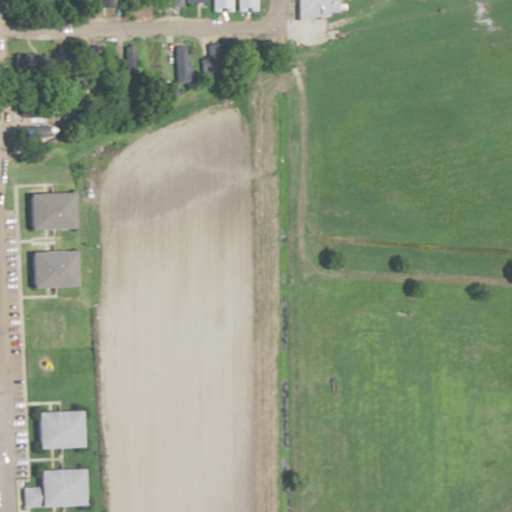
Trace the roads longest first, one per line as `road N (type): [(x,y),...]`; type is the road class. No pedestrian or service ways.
road 1 (residential): [(261,21),(285,74),(297,138),(294,231),(308,268),(511,284)]
road 2 (residential): [(0,31),(231,29),(261,21)]
road 3 (residential): [(8,511),(0,362)]
